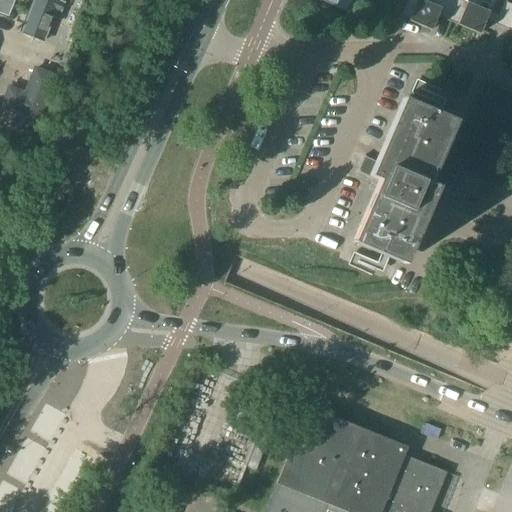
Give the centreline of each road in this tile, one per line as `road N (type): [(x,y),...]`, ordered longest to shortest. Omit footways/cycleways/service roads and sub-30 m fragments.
road 1 (residential): [(511,421),(330,347),(140,318),(124,308)]
road 2 (secondary): [(90,255),(187,53)]
road 3 (secondary): [(90,255),(54,257),(29,283),(28,319),(51,346)]
road 4 (residential): [(255,55),(391,50)]
